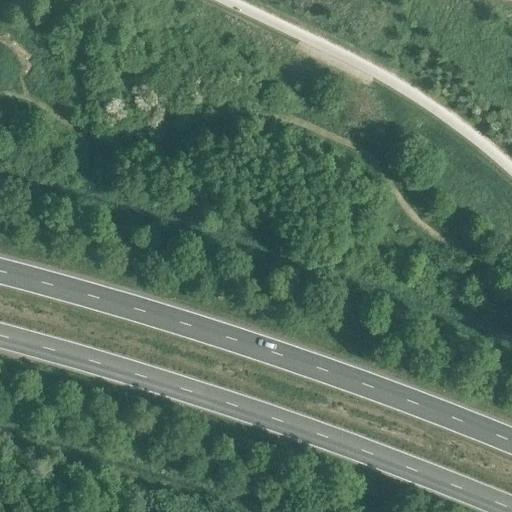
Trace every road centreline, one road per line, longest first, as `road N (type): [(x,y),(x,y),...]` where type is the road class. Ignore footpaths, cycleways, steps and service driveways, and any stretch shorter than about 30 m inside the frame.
road 1 (trunk): [(0,335),(314,435),(510,511)]
road 2 (trunk): [(511,438),(196,326),(0,272)]
